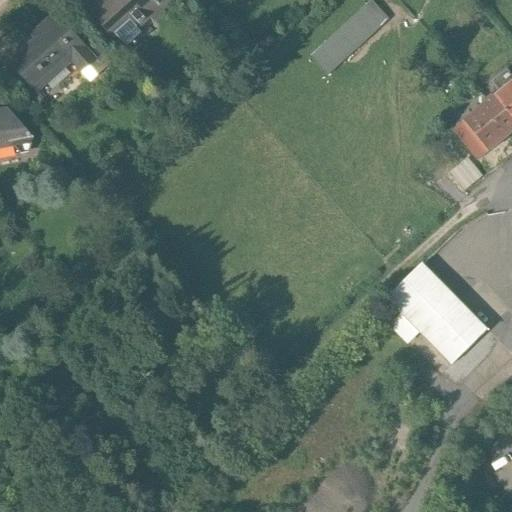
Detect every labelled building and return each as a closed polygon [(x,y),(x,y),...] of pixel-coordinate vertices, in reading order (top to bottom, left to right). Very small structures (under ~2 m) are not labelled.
[(92,0),(111,21),(102,29),(120,49),(122,47),(119,43),(148,17),(151,21),(174,0),(92,0)] [(373,1),(312,57),(329,75),(389,19),(373,1)] [(56,14),(33,34),(37,38),(8,63),(33,92),(70,60),(80,71),(94,59),(84,47),(84,46),(56,14)] [(511,78),(506,72),(492,85),(499,93),(487,103),(500,118),(495,122),(507,136),(511,131),(511,78)] [(487,103),(452,134),(478,162),(507,136),(495,122),(500,118),(487,103)] [(8,111),(0,112),(0,147),(11,145),(19,151),(28,150),(33,136),(30,132),(27,133),(8,111)] [(466,159),(448,174),(464,192),(482,177),(466,159)] [(487,331),(422,265),(388,299),(452,365),(487,331)]
